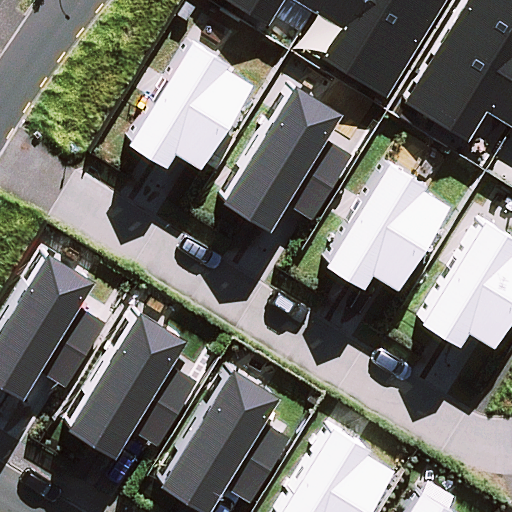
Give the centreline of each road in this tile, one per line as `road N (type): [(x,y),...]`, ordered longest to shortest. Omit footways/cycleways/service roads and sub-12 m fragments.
road 1 (residential): [(511,443),(446,429),(0,162)]
road 2 (residential): [(0,108),(74,0)]
